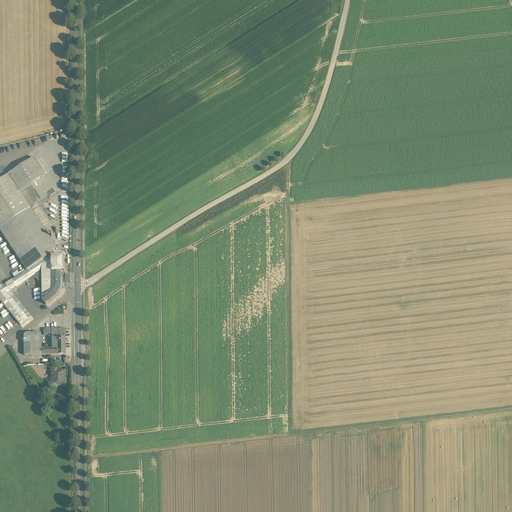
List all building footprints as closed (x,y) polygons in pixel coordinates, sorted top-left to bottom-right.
[(56,248),(19,192),(45,175),(33,158),(0,180),(0,231),(22,263),(27,271),(31,268),(47,258),(45,255),(50,252),(56,248)] [(47,258),(31,268),(35,275),(42,281),(42,287),(42,301),(46,305),(56,297),(58,294),(59,290),(60,288),(61,286),(60,272),(64,272),(64,257),(53,257),(52,257),(51,254),(47,258)] [(24,273),(9,283),(13,289),(29,279),(35,275),(31,268),(27,271),(24,273)] [(35,275),(29,279),(32,283),(36,280),(39,283),(39,287),(42,287),(42,281),(35,275)] [(9,283),(3,287),(7,294),(13,289),(9,283)] [(3,287),(0,288),(0,300),(2,303),(9,296),(7,294),(3,287)] [(9,296),(2,303),(6,308),(13,301),(9,296)] [(13,301),(6,308),(9,312),(17,306),(13,301)] [(17,306),(9,312),(15,319),(22,312),(17,306)] [(22,312),(15,319),(21,326),(28,319),(22,312)] [(64,329),(55,329),(55,334),(52,335),(52,350),(47,350),(47,356),(65,355),(64,329)] [(41,334),(27,334),(26,334),(26,335),(25,335),(25,336),(24,336),(24,337),(24,343),(41,343),(41,334)] [(41,343),(24,343),(24,348),(24,354),(24,356),(41,356),(41,350),(41,343)] [(57,371),(52,371),(52,384),(49,384),(49,389),(57,389),(57,387),(58,387),(66,387),(66,381),(64,381),(64,372),(57,372),(57,371)]
